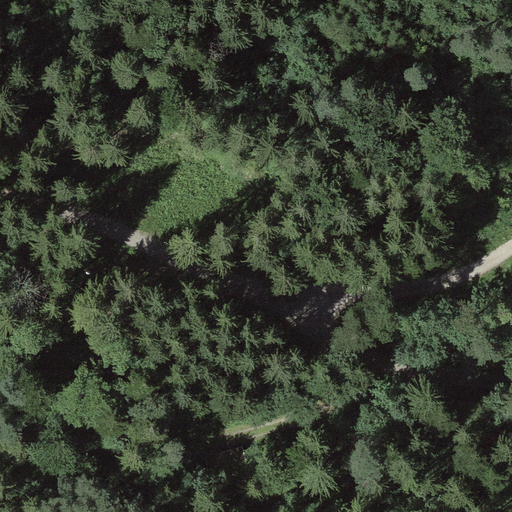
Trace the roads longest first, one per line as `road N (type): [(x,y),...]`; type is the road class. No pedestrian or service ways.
road 1 (track): [(0,203),(270,316),(511,372)]
road 2 (track): [(511,243),(459,274),(358,311),(270,316)]
